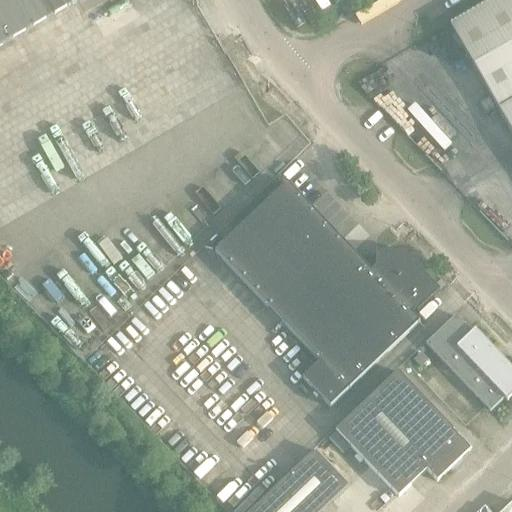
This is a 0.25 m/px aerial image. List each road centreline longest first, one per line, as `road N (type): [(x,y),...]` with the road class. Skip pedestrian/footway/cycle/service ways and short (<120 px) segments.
road 1 (unclassified): [(511,307),(292,72)]
road 2 (unclassified): [(292,72),(417,0)]
